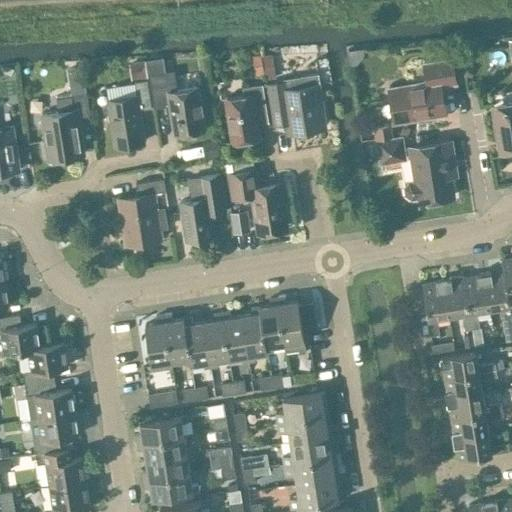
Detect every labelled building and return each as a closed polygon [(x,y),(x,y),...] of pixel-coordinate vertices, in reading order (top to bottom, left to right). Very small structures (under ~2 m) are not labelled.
[(272,55),(262,56),(266,78),(276,76),(272,55)] [(425,81),(389,87),(391,97),(394,96),(398,120),(434,114),(446,113),(444,99),(441,85),(458,82),(454,55),(422,60),(425,81)] [(263,69),(262,57),(252,58),(254,70),(263,69)] [(159,71),(157,58),(146,60),(148,73),(159,71)] [(148,78),(146,61),(129,64),(132,80),(148,78)] [(177,89),(174,71),(149,75),(154,107),(170,104),(175,132),(205,127),(198,85),(177,89)] [(278,82),(267,84),(273,123),(286,121),(288,132),(312,128),(312,126),(325,124),(319,84),(317,73),(294,77),(296,87),(282,90),(280,82),(278,82)] [(84,88),(82,77),(74,78),(75,89),(84,88)] [(151,107),(147,80),(135,82),(137,95),(108,100),(115,145),(145,141),(140,109),(151,107)] [(244,94),(226,97),(233,141),(259,137),(256,122),(255,113),(267,111),(262,83),(243,87),(244,94)] [(55,96),(57,111),(42,114),(46,140),(41,141),(44,157),(48,156),(49,159),(83,153),(79,123),(91,121),(86,91),(55,96)] [(511,100),(493,104),(501,151),(511,148),(511,100)] [(393,135),(391,123),(375,126),(377,138),(393,135)] [(0,127),(0,172),(2,172),(12,171),(12,170),(21,169),(14,125),(0,127)] [(406,157),(402,136),(378,140),(381,161),(406,157)] [(222,157),(219,138),(203,141),(206,159),(222,157)] [(453,157),(451,140),(411,147),(417,179),(410,180),(405,187),(406,193),(413,197),(419,196),(419,200),(453,194),(448,162),(450,161),(450,157),(453,157)] [(257,186),(254,169),(229,173),(233,198),(252,195),(257,228),(287,224),(280,183),(257,186)] [(191,199),(180,201),(186,239),(213,235),(211,218),(210,211),(226,209),(220,173),(200,176),(188,178),(191,199)] [(138,194),(119,197),(126,243),(161,238),(160,229),(168,227),(164,206),(156,208),(154,192),(166,190),(164,178),(136,182),(138,194)] [(248,231),(245,213),(232,215),(235,233),(248,231)] [(511,258),(502,260),(503,270),(504,270),(510,311),(511,310),(511,258)] [(491,271),(483,272),(488,309),(501,307),(503,318),(511,316),(511,310),(510,311),(504,270),(503,270),(491,272),(491,271)] [(476,311),(488,309),(483,272),(476,273),(476,275),(463,277),(471,328),(479,327),(476,311)] [(463,329),(471,328),(463,277),(452,279),(451,277),(443,279),(448,315),(461,313),(463,329)] [(436,316),(448,315),(443,279),(436,280),(436,281),(423,283),(431,334),(439,333),(436,316)] [(0,305),(9,304),(5,281),(0,281),(0,305)] [(278,296),(285,343),(286,351),(298,349),(299,352),(306,350),(303,330),(317,328),(313,301),(299,304),(298,299),(286,301),(285,295),(278,296)] [(271,303),(260,305),(261,307),(261,311),(267,351),(274,350),(273,344),(285,343),(278,296),(270,297),(271,303)] [(253,312),(242,314),(249,360),(256,359),(255,353),(267,351),(261,311),(253,312)] [(171,313),(164,314),(170,360),(184,358),(184,364),(191,363),(184,317),(172,319),(171,313)] [(0,350),(5,350),(5,352),(29,348),(29,347),(40,346),(40,345),(36,322),(21,325),(19,314),(15,314),(0,316),(0,350)] [(157,321),(145,323),(152,369),(159,368),(171,366),(170,360),(164,314),(156,315),(157,321)] [(230,316),(222,317),(228,357),(242,355),(243,361),(249,360),(242,314),(230,316)] [(215,318),(204,320),(211,366),(218,365),(217,359),(228,357),(222,317),(215,318)] [(192,322),(185,323),(191,363),(203,361),(204,367),(211,366),(204,320),(192,322)] [(481,331),(472,332),(475,345),(484,344),(481,331)] [(472,332),(464,334),(466,347),(467,347),(475,346),(475,345),(472,332)] [(33,370),(23,372),(25,383),(50,379),(48,368),(53,367),(68,365),(64,341),(40,345),(40,346),(29,347),(29,348),(33,370)] [(445,350),(443,343),(433,344),(434,352),(445,350)] [(443,363),(445,377),(496,369),(494,362),(477,364),(475,352),(440,357),(441,363),(443,363)] [(504,367),(503,360),(495,361),(496,369),(504,367)] [(447,389),(445,389),(446,397),(482,391),(480,380),(497,377),(496,369),(445,377),(447,389)] [(282,373),(271,375),(272,387),(284,385),(282,373)] [(260,389),(272,387),(271,375),(258,377),(260,389)] [(50,379),(25,383),(27,395),(30,417),(40,416),(75,411),(71,387),(57,390),(51,390),(50,379)] [(244,379),(232,381),(234,393),(246,391),(244,379)] [(234,393),(232,381),(220,383),(222,395),(234,393)] [(206,385),(194,387),(196,399),(208,397),(206,385)] [(184,401),(196,399),(194,387),(182,389),(184,401)] [(177,402),(175,389),(148,393),(150,406),(177,402)] [(285,408),(276,409),(278,420),(328,412),(327,401),(322,398),(322,392),(325,391),(325,390),(284,397),(285,408)] [(482,391),(446,397),(447,405),(449,405),(451,417),(502,410),(501,402),(484,404),(482,391)] [(502,410),(451,417),(453,430),(451,430),(452,438),(489,432),(487,419),(503,417),(502,410)] [(40,416),(30,417),(34,441),(36,452),(61,448),(59,437),(65,436),(71,435),(78,434),(75,411),(40,416)] [(244,412),(233,413),(235,427),(246,425),(244,412)] [(328,412),(278,420),(279,430),(288,429),(290,440),(328,434),(332,434),(332,433),(328,433),(327,427),(330,423),(328,412)] [(142,433),(136,433),(137,441),(184,433),(182,420),(187,419),(186,413),(140,421),(142,433)] [(213,417),(215,429),(227,427),(226,415),(213,417)] [(246,425),(235,427),(237,440),(248,438),(246,425)] [(227,427),(215,429),(217,441),(229,439),(227,427)] [(489,432),(452,438),(454,445),(456,445),(458,458),(509,450),(507,441),(491,444),(489,432)] [(184,433),(137,441),(138,449),(144,448),(146,459),(192,451),(192,445),(186,446),(184,433)] [(292,451),(283,452),(285,462),(335,455),(333,443),(329,440),(328,434),(290,440),(292,451)] [(61,448),(36,452),(37,464),(47,462),(50,485),(86,480),(82,456),(72,458),(62,459),(61,448)] [(148,470),(142,471),(143,478),(190,471),(188,458),(193,457),(192,451),(146,459),(148,470)] [(231,453),(219,455),(221,467),(234,465),(232,453),(231,453)] [(251,455),(240,456),(241,464),(242,470),(253,468),(251,455)] [(335,455),(285,462),(286,473),(295,471),(297,483),(335,478),(335,477),(339,477),(338,475),(335,476),(334,470),(337,466),(335,455)] [(11,470),(10,458),(0,459),(0,471),(11,470)] [(234,465),(221,467),(223,479),(235,477),(234,465)] [(253,468),(242,470),(244,483),(246,483),(255,481),(253,468)] [(190,471),(143,478),(145,487),(150,486),(152,498),(198,490),(197,483),(192,484),(190,471)] [(299,494),(290,495),(292,506),(342,498),(340,486),(336,483),(335,478),(297,483),(299,494)] [(86,480),(50,485),(54,508),(89,502),(86,480)] [(15,511),(12,491),(12,490),(0,492),(3,511),(15,511)] [(160,511),(201,511),(201,506),(207,505),(206,498),(160,506),(160,511)] [(496,499),(489,500),(491,511),(510,511),(508,498),(497,500),(496,499)] [(482,502),(467,505),(468,511),(491,511),(489,500),(482,501),(482,502)] [(243,511),(242,501),(229,503),(230,511),(243,511)] [(262,511),(261,502),(250,504),(251,511),(262,511)]
